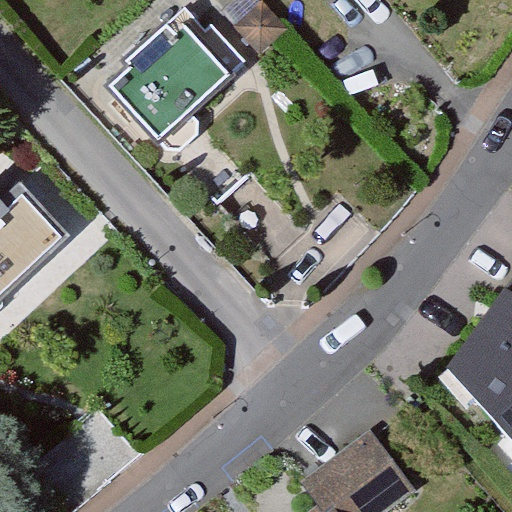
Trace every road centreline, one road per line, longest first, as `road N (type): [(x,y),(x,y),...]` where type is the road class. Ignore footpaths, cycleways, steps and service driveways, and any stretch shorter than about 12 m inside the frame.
road 1 (residential): [(0,71),(294,400)]
road 2 (residential): [(511,153),(406,294),(294,400)]
road 3 (residential): [(294,400),(157,511)]
